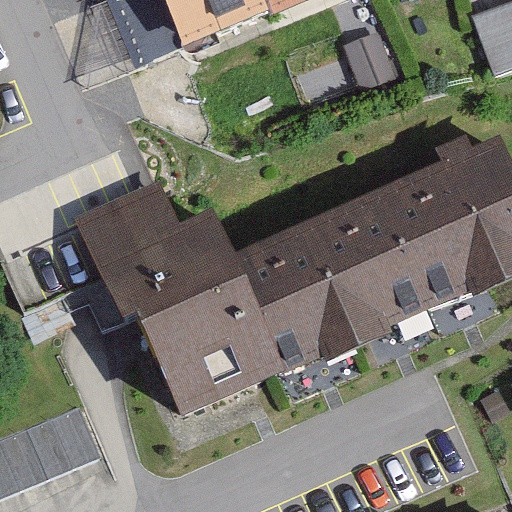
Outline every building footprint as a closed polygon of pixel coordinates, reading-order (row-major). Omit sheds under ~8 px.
[(306,0),(169,0),(188,47),(306,0)] [(511,5),(476,19),(500,84),(511,79),(511,5)] [(347,48),(363,95),(403,81),(386,35),(347,48)] [(143,323),(183,419),(285,377),(511,283),(511,160),(504,140),(233,251),(216,211),(176,227),(158,183),(79,215),(126,330),(143,323)] [(85,406),(0,442),(0,500),(107,457),(85,406)]
